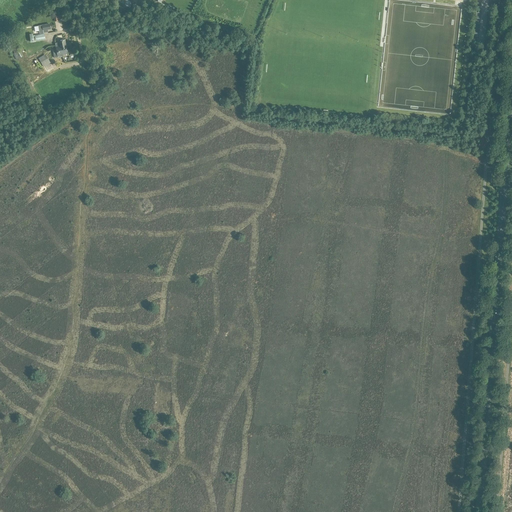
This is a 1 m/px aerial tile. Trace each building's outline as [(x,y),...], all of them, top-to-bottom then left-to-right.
[(132,3),(127,0),(126,0),(123,5),(129,8),(132,3)] [(56,22),(62,20),(60,12),(53,14),(54,16),(55,16),(56,22)] [(39,34),(48,32),(47,30),(50,30),(49,24),(41,25),(38,26),(39,34)] [(14,32),(9,36),(14,42),(19,38),(14,32)] [(30,42),(45,40),(44,34),(33,36),(32,34),(29,34),(30,42)] [(55,44),(56,47),(56,50),(53,50),(54,58),(62,57),(62,55),(67,54),(65,40),(58,41),(58,43),(55,44)] [(19,48),(13,51),(14,53),(13,54),(16,60),(21,57),(19,52),(21,51),(19,48)] [(37,55),(40,63),(48,61),(45,52),(37,55)] [(48,60),(42,64),(45,69),(51,65),(48,60)]
